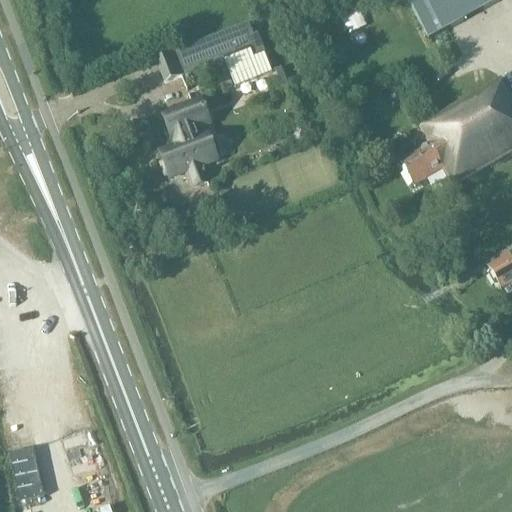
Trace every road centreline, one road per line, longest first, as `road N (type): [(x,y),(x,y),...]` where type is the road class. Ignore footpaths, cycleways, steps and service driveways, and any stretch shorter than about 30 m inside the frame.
road 1 (secondary): [(169,511),(0,78)]
road 2 (track): [(511,384),(448,387),(341,440),(167,508)]
